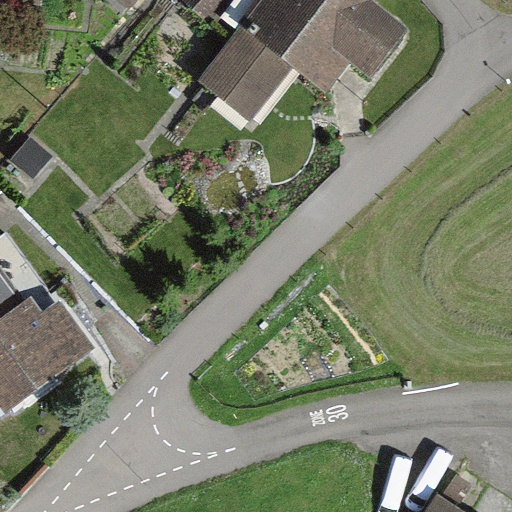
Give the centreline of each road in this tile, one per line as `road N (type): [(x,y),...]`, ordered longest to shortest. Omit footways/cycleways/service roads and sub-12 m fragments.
road 1 (residential): [(496,52),(139,413),(119,473)]
road 2 (residential): [(332,417),(119,473)]
road 3 (unclassified): [(511,399),(332,417)]
